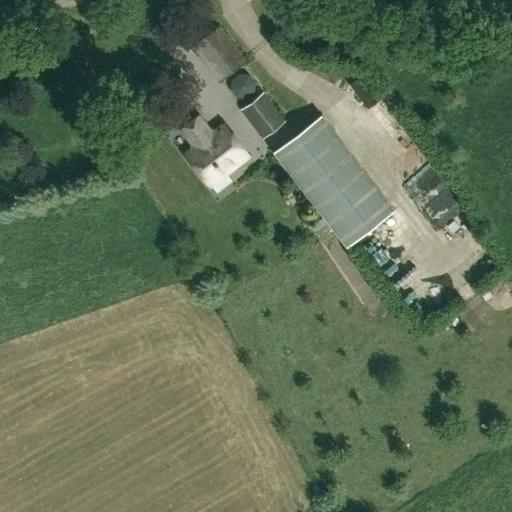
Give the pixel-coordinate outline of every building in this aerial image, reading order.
[(245,61),(219,27),(192,47),(218,81),(245,61)] [(367,109),(378,100),(360,77),(349,86),(367,109)] [(285,121),(263,92),(240,110),(262,139),(285,121)] [(393,209),(319,114),(272,150),(345,245),(393,209)] [(185,154),(209,185),(248,156),(224,124),(213,132),(210,131),(198,116),(181,129),(193,144),(192,148),(185,154)] [(416,203),(424,223),(440,216),(432,196),(416,203)]
